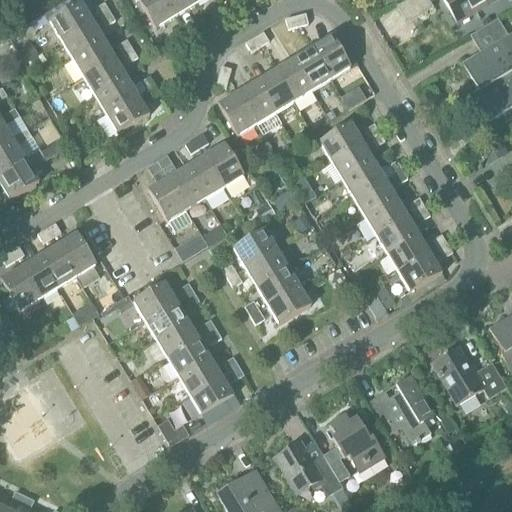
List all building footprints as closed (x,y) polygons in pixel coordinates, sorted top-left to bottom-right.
[(50,26),(62,45),(94,26),(83,7),(78,0),(71,0),(49,14),(55,24),(50,26)] [(165,0),(134,0),(137,6),(139,5),(156,33),(178,20),(165,0)] [(193,0),(165,0),(178,20),(198,8),(193,0)] [(434,10),(428,0),(411,0),(397,9),(407,27),(434,10)] [(503,0),(440,0),(459,28),(503,0)] [(101,21),(111,16),(105,7),(96,12),(101,21)] [(116,24),(111,16),(101,21),(107,30),(116,24)] [(306,18),(296,20),(298,30),(309,28),(306,18)] [(298,30),(296,20),(285,23),(288,33),(298,30)] [(506,36),(499,24),(486,31),(493,44),(506,36)] [(94,26),(62,45),(73,64),(105,44),(94,26)] [(264,35),(255,41),(260,50),(270,44),(264,35)] [(312,51),(332,84),(351,72),(331,39),(312,51)] [(480,95),(511,74),(511,39),(464,67),(480,95)] [(260,50),(255,41),(246,46),(251,56),(260,50)] [(105,44),(73,64),(84,82),(116,62),(105,44)] [(123,57),(132,52),(128,44),(118,49),(123,57)] [(31,46),(17,55),(25,67),(28,65),(36,59),(39,58),(31,46)] [(332,84),(312,51),(293,62),(313,95),(332,84)] [(139,62),(132,52),(123,57),(129,68),(139,62)] [(36,59),(28,65),(32,72),(46,63),(42,56),(39,58),(36,59)] [(127,81),(116,62),(84,82),(95,100),(127,81)] [(293,62),(274,73),(294,107),(313,95),(293,62)] [(219,80),(229,83),(232,72),(222,69),(219,80)] [(294,107),(274,73),(255,85),(276,118),(294,107)] [(511,74),(480,95),(473,98),(490,126),(508,116),(511,122),(511,74)] [(145,94),(154,87),(149,78),(139,84),(145,94)] [(229,83),(219,80),(216,90),(227,93),(229,83)] [(127,81),(95,100),(106,118),(138,98),(127,81)] [(255,85),(237,96),(257,129),(276,118),(255,85)] [(154,87),(145,94),(150,102),(159,97),(154,87)] [(4,92),(0,94),(0,124),(2,123),(2,121),(0,118),(0,105),(9,100),(4,92)] [(257,129),(237,96),(217,108),(237,141),(257,129)] [(138,98),(106,118),(118,138),(150,119),(138,98)] [(43,108),(38,100),(32,104),(37,112),(43,108)] [(16,112),(2,121),(2,123),(0,124),(0,152),(15,144),(14,142),(6,130),(21,121),(16,112)] [(336,119),(332,113),(326,116),(330,123),(336,119)] [(352,128),(320,148),(331,166),(363,147),(352,128)] [(371,142),(380,137),(375,128),(366,134),(371,142)] [(28,133),(14,142),(15,144),(0,152),(0,180),(27,164),(26,162),(19,150),(33,141),(28,133)] [(194,142),(200,152),(209,147),(203,137),(194,142)] [(380,137),(371,142),(377,152),(386,146),(380,137)] [(200,152),(194,142),(185,148),(190,158),(200,152)] [(483,156),(489,166),(507,156),(501,145),(483,156)] [(225,147),(204,159),(225,193),(227,191),(231,199),(249,188),(244,181),(245,181),(225,147)] [(363,147),(331,166),(342,185),(374,166),(363,147)] [(27,164),(0,180),(0,186),(10,204),(40,186),(31,171),(46,162),(41,154),(26,162),(27,164)] [(157,164),(163,174),(172,168),(167,159),(157,164)] [(204,159),(186,170),(206,204),(225,193),(204,159)] [(157,164),(148,170),(158,187),(148,193),(168,226),(169,226),(175,236),(192,225),(186,215),(187,215),(167,181),(163,174),(157,164)] [(393,180),(402,174),(397,165),(388,171),(393,180)] [(374,166),(342,185),(353,204),(385,184),(374,166)] [(186,170),(167,181),(187,215),(206,204),(186,170)] [(402,174),(393,180),(399,189),(408,183),(402,174)] [(396,203),(385,184),(353,204),(364,222),(396,203)] [(278,214),(299,201),(293,190),(272,203),(278,214)] [(415,216),(425,211),(419,202),(410,208),(415,216)] [(396,203),(364,222),(376,241),(407,221),(396,203)] [(275,217),(268,205),(255,213),(262,225),(275,217)] [(430,220),(425,211),(415,216),(421,226),(430,220)] [(310,229),(301,215),(291,221),(299,235),(310,229)] [(419,240),(407,221),(376,241),(387,260),(419,240)] [(239,229),(243,235),(248,232),(244,225),(239,229)] [(55,227),(46,232),(52,241),(60,235),(55,227)] [(217,244),(227,239),(221,229),(211,234),(217,244)] [(46,232),(38,238),(43,246),(52,241),(46,232)] [(244,273),(278,253),(266,233),(232,253),(244,273)] [(76,238),(57,249),(76,281),(95,269),(76,238)] [(442,239),(433,245),(438,254),(447,248),(442,239)] [(419,240),(387,260),(398,279),(430,259),(419,240)] [(182,248),(175,252),(183,265),(190,261),(182,248)] [(443,263),(453,258),(447,248),(438,254),(430,259),(398,279),(410,297),(398,304),(402,310),(421,299),(445,284),(442,278),(434,266),(442,261),(443,263)] [(18,249),(10,255),(15,263),(24,258),(18,249)] [(57,249),(38,261),(58,292),(76,281),(57,249)] [(289,272),(278,253),(244,273),(255,292),(289,272)] [(10,255),(1,260),(6,269),(15,263),(10,255)] [(38,261),(20,272),(39,304),(58,292),(38,261)] [(227,284),(236,278),(231,269),(222,274),(227,284)] [(20,272),(1,283),(10,298),(2,303),(9,315),(18,310),(21,315),(39,304),(20,272)] [(300,291),(289,272),(255,292),(267,311),(300,291)] [(339,272),(331,277),(334,283),(343,278),(339,272)] [(242,288),(236,278),(227,284),(233,293),(242,288)] [(133,306),(145,326),(177,306),(166,287),(133,306)] [(185,302),(194,296),(189,289),(180,294),(185,302)] [(312,311),(300,291),(267,311),(278,331),(312,311)] [(185,302),(190,311),(199,305),(194,296),(185,302)] [(375,322),(386,316),(373,296),(363,302),(375,322)] [(188,324),(177,306),(145,326),(156,344),(188,324)] [(250,321),(259,315),(254,306),(244,311),(250,321)] [(116,314),(113,309),(100,317),(104,322),(116,314)] [(265,325),(259,315),(250,321),(256,331),(265,325)] [(511,319),(490,333),(504,356),(501,358),(511,376),(511,319)] [(64,325),(70,335),(79,330),(73,320),(64,325)] [(156,344),(167,362),(199,342),(188,324),(156,344)] [(201,329),(207,338),(216,333),(210,324),(201,329)] [(207,338),(212,347),(221,342),(216,333),(207,338)] [(201,345),(168,364),(178,381),(211,362),(201,345)] [(507,393),(492,368),(476,378),(474,375),(477,373),(471,363),(468,365),(459,350),(430,368),(456,411),(483,395),(489,404),(507,393)] [(224,366),(229,375),(238,370),(233,361),(224,366)] [(178,381),(189,399),(222,380),(211,362),(178,381)] [(229,375),(235,384),(244,379),(238,370),(229,375)] [(229,375),(222,380),(189,399),(201,419),(234,399),(227,389),(235,384),(229,375)] [(431,440),(424,427),(435,420),(411,381),(396,390),(400,397),(389,403),(385,396),(368,406),(389,441),(402,433),(413,451),(431,440)] [(143,403),(149,413),(159,408),(153,397),(143,403)] [(386,464),(373,442),(370,444),(357,422),(350,426),(346,419),(329,429),(335,440),(331,443),(345,465),(350,462),(360,479),(386,464)] [(440,425),(447,435),(455,431),(448,420),(440,425)] [(341,486),(325,459),(314,466),(302,445),(274,461),(297,501),(322,486),(330,500),(331,500),(343,493),(340,487),(341,486)] [(334,454),(325,459),(341,486),(350,481),(334,454)] [(217,498),(225,511),(280,511),(259,479),(241,490),(242,492),(236,496),(232,489),(217,498)] [(343,493),(331,500),(338,511),(349,511),(353,510),(343,493)] [(22,509),(27,499),(16,494),(12,504),(22,509)] [(32,511),(36,503),(27,499),(22,509),(29,511),(32,511)]
